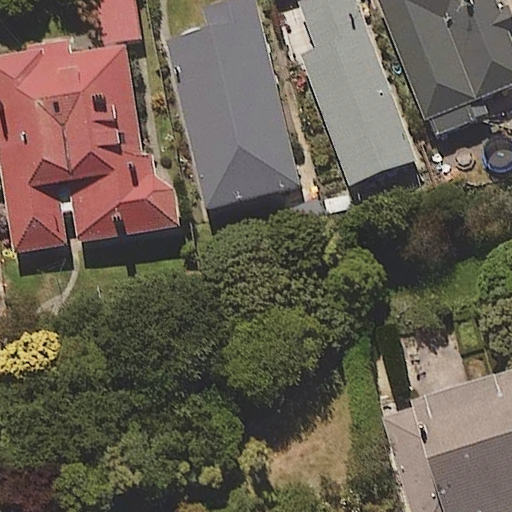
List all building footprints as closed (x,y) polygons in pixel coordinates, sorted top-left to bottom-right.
[(144,40),(137,0),(105,0),(112,45),(144,40)] [(303,188),(259,0),(247,0),(212,8),(218,31),(174,41),(213,210),(303,188)] [(419,162),(359,0),(315,0),(287,10),(352,187),(419,162)] [(511,90),(511,35),(498,0),(385,0),(439,137),(496,115),(490,99),(511,90)] [(147,158),(132,46),(0,63),(0,129),(17,253),(70,246),(65,215),(80,214),(84,243),(182,230),(172,154),(147,158)] [(511,511),(511,381),(391,418),(418,511),(511,511)] [(322,511),(307,485),(281,500),(287,511),(322,511)]
